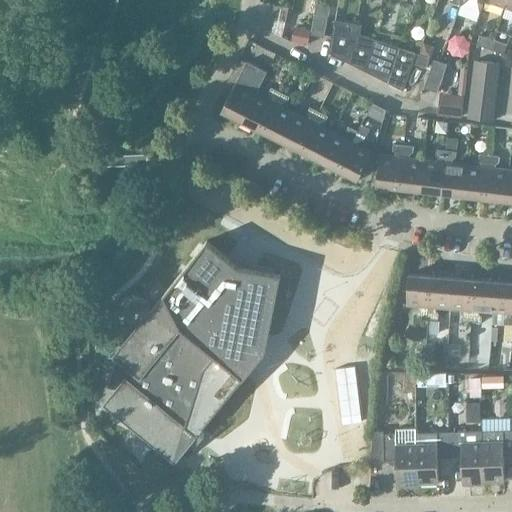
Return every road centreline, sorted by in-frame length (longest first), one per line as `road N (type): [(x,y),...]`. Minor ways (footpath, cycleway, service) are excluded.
road 1 (residential): [(511,230),(466,230),(353,207),(247,158),(193,122),(241,27),(244,0)]
road 2 (residential): [(511,504),(256,503)]
road 3 (unknown): [(241,27),(404,106)]
